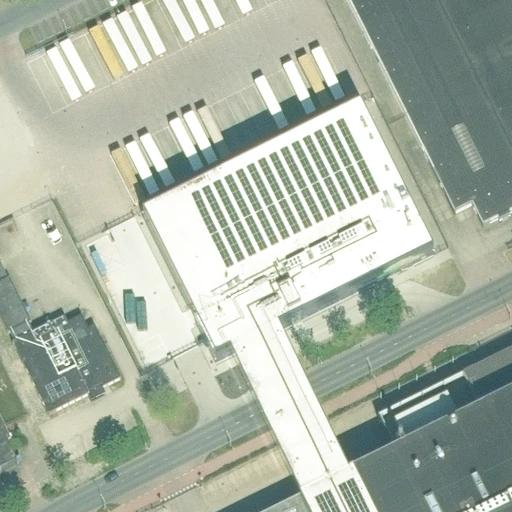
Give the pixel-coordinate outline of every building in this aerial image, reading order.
[(511,0),(345,0),(453,218),(471,209),(482,230),(511,214),(511,0)] [(229,359),(278,335),(432,258),(359,112),(142,220),(215,366),(229,359)] [(9,280),(0,284),(0,321),(48,417),(120,381),(94,328),(87,331),(81,318),(55,331),(52,325),(33,334),(28,325),(31,324),(9,280)] [(147,350),(166,388),(201,371),(182,333),(147,350)] [(278,335),(229,359),(299,504),(348,480),(278,335)] [(511,511),(511,353),(377,420),(395,456),(348,480),(299,504),(282,511),(511,511)] [(0,470),(16,462),(7,444),(11,442),(0,421),(0,470)]
